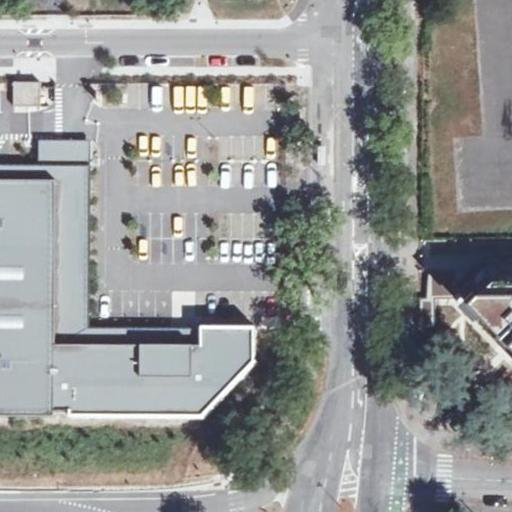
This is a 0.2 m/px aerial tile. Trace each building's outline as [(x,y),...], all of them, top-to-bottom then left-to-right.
[(13,81),(13,105),(41,105),(41,81),(13,81)] [(401,121),(401,100),(396,100),(392,100),(392,121),(401,121)] [(0,416),(57,417),(57,412),(73,412),(73,417),(174,417),(205,417),(256,362),(257,328),(91,328),(92,166),(81,166),(82,141),(53,141),(53,165),(0,165),(0,416)] [(321,143),(321,164),(325,164),(330,164),(329,143),(321,143)] [(511,341),(511,286),(510,285),(482,311),(511,341)]
